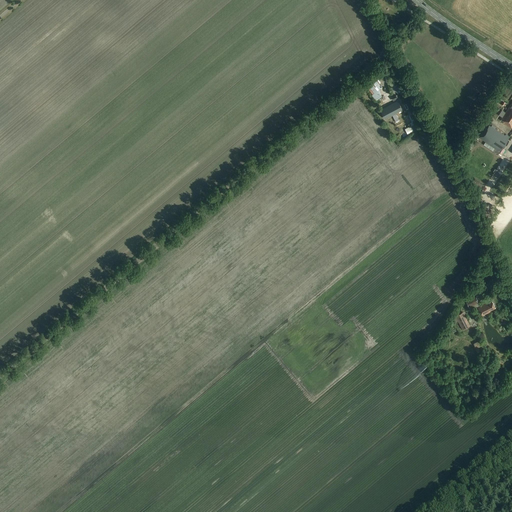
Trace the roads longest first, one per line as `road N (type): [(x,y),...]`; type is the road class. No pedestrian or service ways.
road 1 (unclassified): [(0,376),(381,55),(384,40),(364,0)]
road 2 (track): [(384,44),(511,294)]
